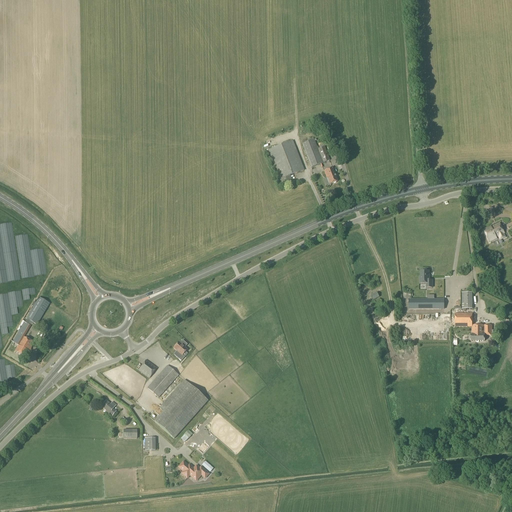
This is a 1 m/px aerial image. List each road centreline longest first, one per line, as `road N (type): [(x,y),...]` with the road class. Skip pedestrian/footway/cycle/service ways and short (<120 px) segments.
road 1 (unclassified): [(135,350),(280,255),(360,219),(425,205)]
road 2 (primary): [(154,295),(326,219),(422,189)]
road 3 (unclassified): [(422,189),(407,0)]
road 4 (unclassified): [(0,448),(77,378),(135,350)]
road 5 (unknown): [(459,193),(479,319)]
